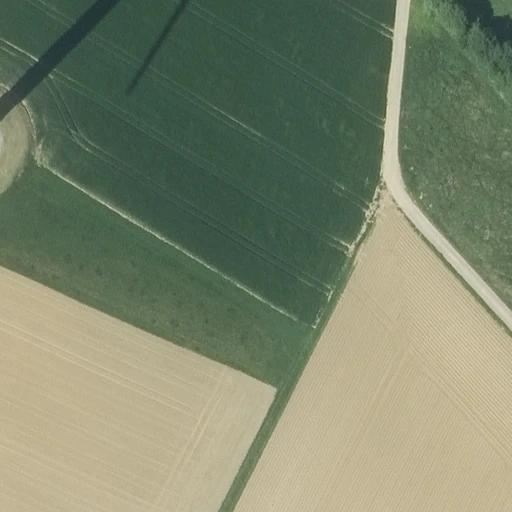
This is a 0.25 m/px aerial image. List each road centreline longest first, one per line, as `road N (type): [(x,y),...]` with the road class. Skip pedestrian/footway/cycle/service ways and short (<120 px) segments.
road 1 (track): [(405,200),(391,178),(390,141),(403,0)]
road 2 (track): [(405,200),(511,324)]
